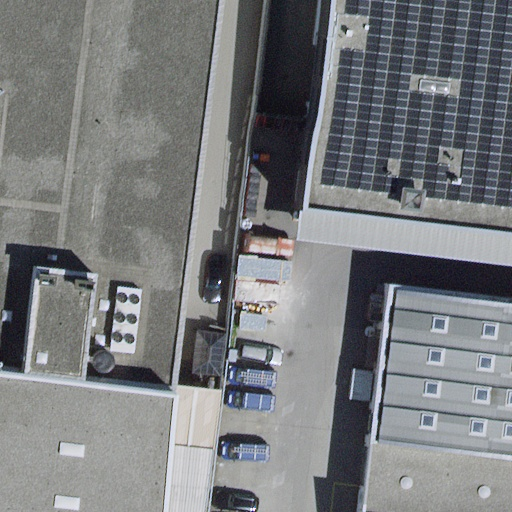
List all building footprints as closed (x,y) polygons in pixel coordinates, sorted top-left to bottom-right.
[(226,0),(0,0),(0,375),(179,397),(226,0)] [(511,0),(331,0),(305,208),(511,233),(511,0)] [(511,233),(305,208),(301,240),(511,266),(511,233)] [(511,511),(511,303),(393,290),(367,511),(511,511)] [(0,511),(166,511),(179,397),(0,375),(0,511)]
